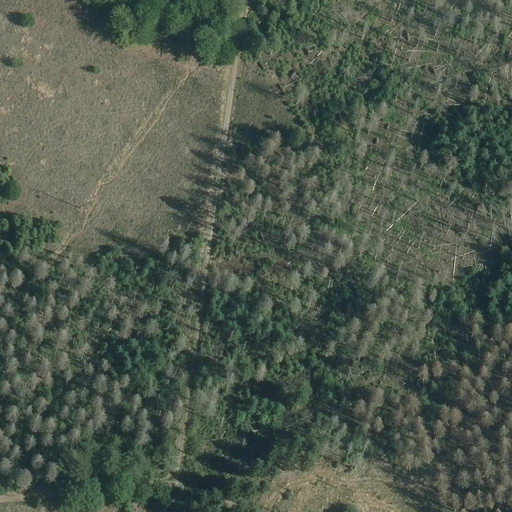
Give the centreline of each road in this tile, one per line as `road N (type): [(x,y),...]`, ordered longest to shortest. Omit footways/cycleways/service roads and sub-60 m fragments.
road 1 (track): [(175,511),(253,0)]
road 2 (track): [(247,511),(179,485),(75,495)]
